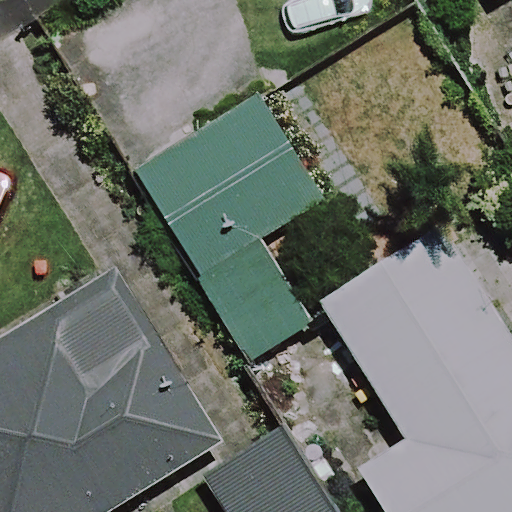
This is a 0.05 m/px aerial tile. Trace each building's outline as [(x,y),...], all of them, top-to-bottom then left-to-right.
[(511,0),(476,0),(480,9),(503,0),(511,0)] [(269,113),(205,148),(137,184),(241,379),(309,342),(257,245),(321,211),(269,113)] [(511,511),(511,356),(440,241),(319,316),(405,454),(357,483),(375,511),(511,511)] [(0,511),(124,511),(212,458),(103,284),(0,348),(0,511)] [(330,511),(286,438),(203,489),(216,511),(330,511)]
